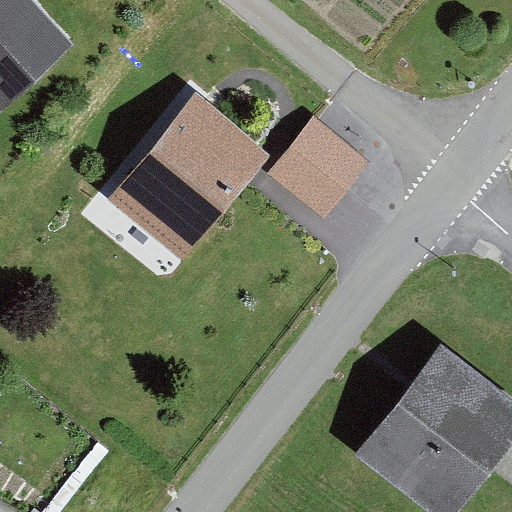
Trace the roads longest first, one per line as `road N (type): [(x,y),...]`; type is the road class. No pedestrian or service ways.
road 1 (unclassified): [(184,511),(452,189)]
road 2 (track): [(452,189),(239,0)]
